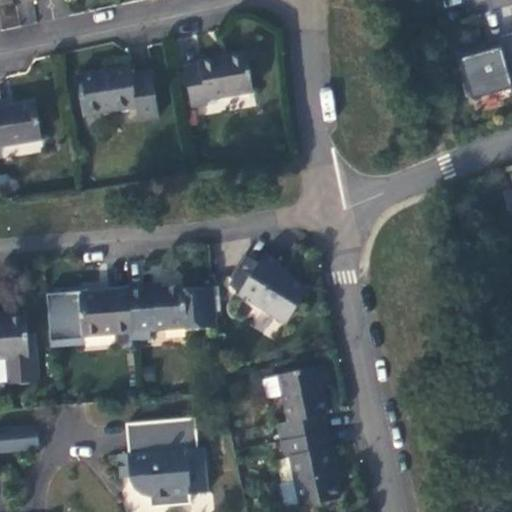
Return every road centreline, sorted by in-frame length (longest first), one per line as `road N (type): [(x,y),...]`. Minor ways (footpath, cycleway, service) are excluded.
road 1 (residential): [(331,215),(0,248)]
road 2 (residential): [(331,215),(396,511)]
road 3 (residential): [(266,0),(0,61)]
road 4 (residential): [(306,0),(309,92),(331,215)]
road 5 (residential): [(511,145),(331,215)]
